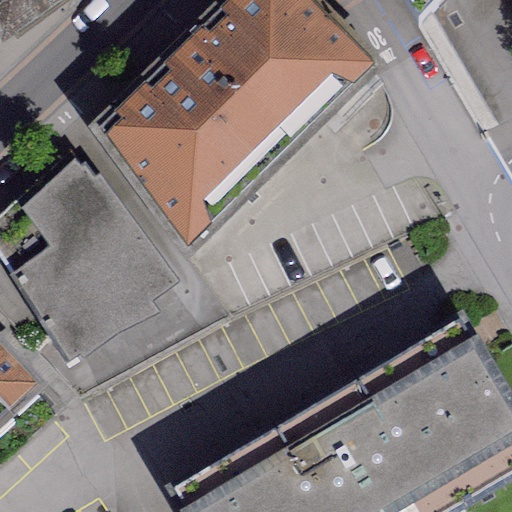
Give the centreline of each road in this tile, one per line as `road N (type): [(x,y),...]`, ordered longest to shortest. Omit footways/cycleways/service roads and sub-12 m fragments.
road 1 (residential): [(354,0),(457,178)]
road 2 (primary): [(120,0),(0,118)]
